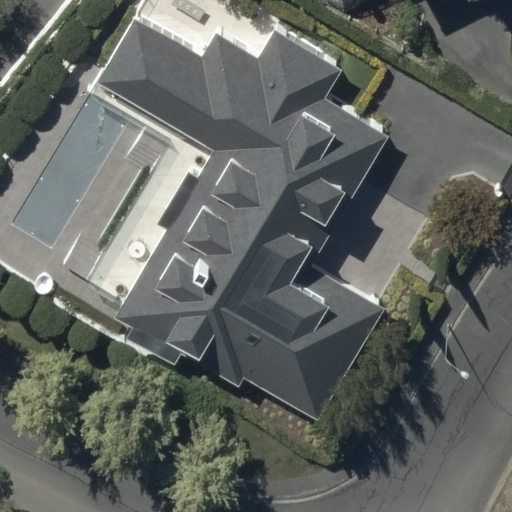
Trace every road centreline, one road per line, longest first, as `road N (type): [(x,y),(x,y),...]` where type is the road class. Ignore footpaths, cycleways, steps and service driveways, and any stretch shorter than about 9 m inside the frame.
road 1 (residential): [(0,434),(185,511)]
road 2 (residential): [(410,511),(511,344)]
